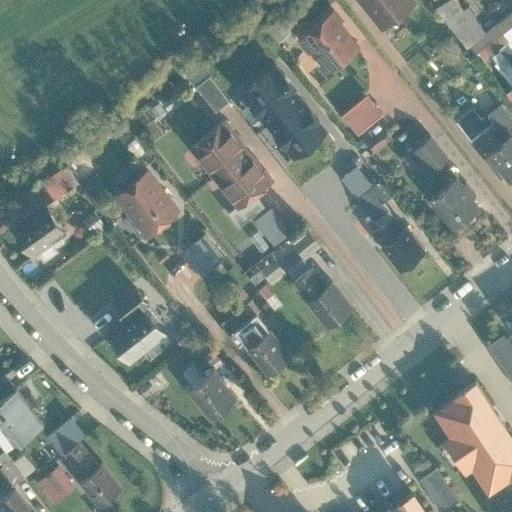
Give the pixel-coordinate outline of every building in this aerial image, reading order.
[(411,0),(364,0),(383,23),(411,0)] [(357,41),(331,7),(299,31),(325,65),(357,41)] [(274,63),(243,87),(251,97),(249,98),(261,112),(262,111),(276,129),(274,129),(286,144),(287,142),(295,152),(325,128),(318,119),(319,117),(308,103),(306,104),(293,87),(294,86),(283,71),(282,73),(274,63)] [(228,96),(209,72),(195,82),(214,107),(228,96)] [(358,127),(382,108),(367,90),(343,109),(358,127)] [(191,145),(213,174),(250,145),(228,116),(191,145)] [(509,179),(511,177),(511,132),(510,130),(486,149),(509,179)] [(447,155),(429,133),(410,148),(429,170),(447,155)] [(250,145),(213,174),(236,203),(273,174),(250,145)] [(65,162),(42,178),(54,195),(76,179),(65,162)] [(178,202),(147,164),(114,191),(145,229),(178,202)] [(457,172),(430,193),(453,222),(480,201),(457,172)] [(373,182),(358,194),(375,215),(390,203),(373,182)] [(45,200),(12,224),(33,252),(66,228),(45,200)] [(254,213),(267,236),(286,225),(273,202),(254,213)] [(423,245),(394,211),(372,229),(401,264),(423,245)] [(292,237),(304,253),(321,241),(309,225),(292,237)] [(203,270),(224,253),(203,228),(183,245),(203,270)] [(349,304),(313,264),(292,283),(328,323),(349,304)] [(165,328),(143,302),(108,331),(130,358),(165,328)] [(290,350),(256,308),(234,326),(268,368),(290,350)] [(489,342),(511,376),(511,339),(506,331),(489,342)] [(236,391),(213,364),(188,385),(210,412),(236,391)] [(436,403),(492,487),(511,473),(511,432),(475,378),(436,403)] [(46,416),(20,384),(0,399),(0,419),(16,440),(46,416)] [(119,488),(82,438),(62,453),(99,502),(119,488)] [(27,473),(7,448),(0,453),(0,462),(15,482),(27,473)] [(61,459),(38,473),(54,498),(76,483),(61,459)] [(440,506),(458,496),(438,460),(420,470),(440,506)] [(387,511),(437,511),(422,489),(418,483),(396,498),(399,504),(387,511)] [(37,511),(17,486),(3,498),(15,511),(37,511)]
